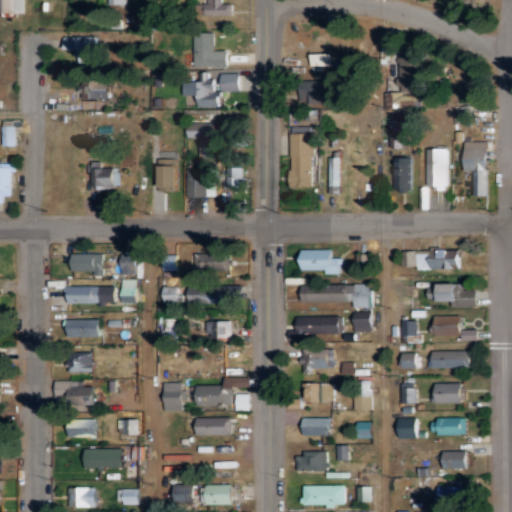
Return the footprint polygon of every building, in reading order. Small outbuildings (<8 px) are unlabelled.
[(0,0),(0,12),(26,13),(25,0),(0,0)] [(221,0),(206,0),(206,14),(232,15),(232,3),(221,3),(221,0)] [(98,36),(64,37),(65,49),(78,49),(78,63),(99,63),(98,36)] [(214,37),(193,38),(194,66),(228,65),(227,50),(214,50),(214,37)] [(240,71),(198,73),(198,85),(183,86),(184,96),(195,96),(196,106),(221,105),(220,91),(240,91),(240,71)] [(112,99),(112,82),(83,83),(84,99),(112,99)] [(407,119),(390,120),(391,147),(408,147),(407,119)] [(215,156),(215,122),(189,122),(188,137),(199,137),(199,155),(215,156)] [(16,127),(2,126),(2,145),(15,146),(16,127)] [(315,186),(315,126),(292,126),(291,186),(315,186)] [(488,141),(465,141),(465,171),(475,171),(474,195),(488,195),(488,141)] [(448,149),(426,148),(425,188),(447,188),(448,149)] [(342,192),(341,157),(330,157),(330,192),(342,192)] [(393,190),(407,190),(407,157),(393,157),(393,190)] [(179,159),(157,158),(156,191),(179,191),(179,159)] [(103,161),(91,161),(92,187),(116,186),(116,167),(103,167),(103,161)] [(0,202),(4,203),(3,196),(11,196),(11,171),(16,171),(15,163),(0,162),(0,202)] [(246,185),(245,166),(228,167),(229,186),(246,185)] [(216,197),(216,169),(188,168),(187,197),(216,197)] [(301,249),(301,269),(325,269),(325,273),(341,273),(341,261),(335,261),(335,249),(301,249)] [(463,251),(418,251),(418,268),(463,269),(463,251)] [(105,253),(73,253),(72,271),(95,271),(95,275),(104,275),(105,253)] [(122,253),(122,274),(138,274),(138,267),(141,267),(141,262),(138,262),(137,253),(122,253)] [(232,270),(231,253),(196,254),(196,271),(232,270)] [(178,276),(178,263),(162,263),(162,275),(178,276)] [(138,278),(122,279),(122,302),(138,302),(138,278)] [(465,284),(429,283),(429,300),(452,300),(452,306),(479,307),(479,290),(465,289),(465,284)] [(303,285),(303,302),(355,301),(355,307),(375,307),(375,284),(303,285)] [(117,303),(117,285),(67,286),(68,304),(117,303)] [(164,301),(179,301),(179,286),(164,286),(164,301)] [(189,287),(189,302),(232,303),(232,287),(189,287)] [(373,331),(373,312),(355,311),(355,330),(373,331)] [(463,315),(436,316),(437,338),(479,337),(479,329),(463,329),(463,315)] [(298,317),(298,329),(290,329),(290,339),(306,339),(306,333),(342,333),(342,316),(298,317)] [(103,336),(102,318),(70,319),(70,337),(103,336)] [(232,321),(208,320),(207,340),(232,340),(232,321)] [(401,320),(402,342),(419,342),(418,320),(401,320)] [(302,372),(313,372),(313,367),(336,368),(336,350),(303,349),(302,372)] [(472,350),(428,351),(428,368),(473,367),(472,350)] [(403,367),(419,368),(419,353),(404,352),(403,367)] [(95,357),(69,356),(68,371),(94,372),(95,357)] [(343,373),(355,373),(355,362),(342,362),(343,373)] [(224,385),(197,385),(197,406),(230,406),(230,395),(236,395),(236,386),(251,386),(251,377),(224,377),(224,385)] [(374,409),(373,395),(373,381),(364,381),(364,393),(354,393),(355,409),(374,409)] [(98,387),(66,386),(67,382),(58,382),(57,396),(63,397),(63,405),(97,406),(98,387)] [(183,382),(165,382),(165,411),(183,410),(183,382)] [(335,383),(307,382),(307,401),(334,401),(335,383)] [(434,403),(464,402),(464,382),(434,383),(434,403)] [(417,383),(401,383),(402,403),(417,402),(417,383)] [(232,434),(233,417),(198,417),(197,434),(232,434)] [(305,435),(333,434),(333,417),(304,417),(305,435)] [(401,438),(420,437),(419,417),(401,418),(401,438)] [(465,418),(433,418),(434,434),(465,434),(465,418)] [(98,437),(98,422),(70,420),(69,436),(98,437)] [(374,437),(374,421),(359,421),(358,437),(374,437)] [(349,445),(337,445),(336,459),(348,460),(349,445)] [(87,468),(126,467),(125,448),(86,449),(87,468)] [(469,468),(469,450),(445,451),(445,468),(469,468)] [(297,452),(297,470),(328,469),(328,452),(297,452)] [(175,503),(195,503),(195,485),(175,486),(175,503)] [(346,485),(303,485),(303,506),(346,505),(346,485)] [(465,502),(465,485),(439,485),(440,503),(465,502)] [(373,486),(357,487),(358,502),(373,502),(373,486)] [(98,507),(98,488),(69,487),(69,507),(98,507)]
